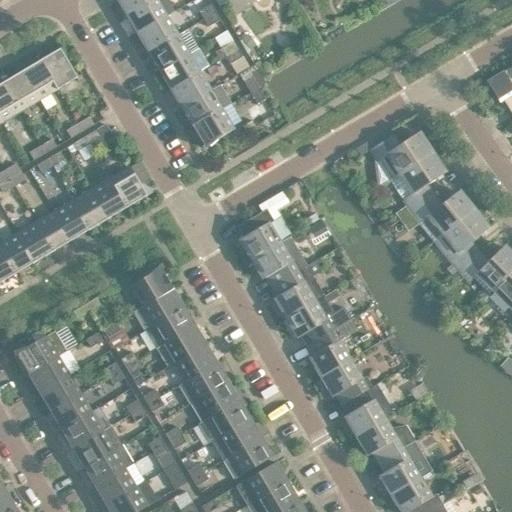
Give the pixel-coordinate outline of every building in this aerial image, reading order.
[(116,0),(125,15),(150,0),(116,0)] [(166,15),(157,0),(150,0),(125,15),(136,33),(166,16),(166,15)] [(203,19),(215,12),(210,4),(198,11),(203,19)] [(207,27),(219,20),(215,12),(203,19),(207,27)] [(177,34),(166,16),(136,33),(147,52),(177,34)] [(188,53),(177,34),(147,52),(158,71),(188,53)] [(270,37),(263,41),(268,48),(275,44),(270,37)] [(225,56),(237,49),(232,41),(220,48),(225,56)] [(59,48),(40,60),(57,89),(76,77),(59,48)] [(230,64),(242,57),(237,49),(225,56),(230,64)] [(158,71),(169,89),(199,71),(188,53),(158,71)] [(38,100),(57,89),(40,60),(21,71),(38,100)] [(511,65),(486,82),(496,98),(500,96),(511,115),(511,65)] [(21,71),(3,82),(20,111),(38,100),(21,71)] [(210,90),(199,71),(169,89),(180,108),(210,90)] [(249,92),(257,87),(250,75),(242,80),(249,92)] [(0,121),(1,122),(20,111),(3,82),(0,83),(0,121)] [(180,108),(191,126),(221,108),(230,103),(219,85),(210,90),(180,108)] [(264,99),(257,87),(249,92),(256,104),(264,99)] [(234,129),(221,108),(191,126),(204,147),(203,147),(204,148),(208,144),(210,146),(217,140),(216,139),(234,129)] [(82,131),(93,124),(88,116),(77,123),(82,131)] [(254,126),(251,120),(241,126),(244,132),(246,134),(255,128),(254,126)] [(70,137),(82,131),(77,123),(66,130),(70,137)] [(89,144),(100,137),(96,129),(84,136),(89,144)] [(417,133),(399,145),(392,135),(369,150),(376,160),(375,161),(377,185),(379,187),(389,180),(390,181),(400,174),(399,174),(431,153),(428,149),(429,146),(426,146),(417,133)] [(77,150),(89,144),(84,136),(73,143),(77,150)] [(45,153),(56,146),(51,138),(40,145),(45,153)] [(33,159),(45,153),(40,145),(29,152),(33,159)] [(52,166),(63,159),(58,151),(47,158),(52,166)] [(432,195),(425,185),(444,173),(435,159),(436,156),(433,156),(431,153),(399,174),(400,174),(390,181),(410,211),(432,195)] [(40,172),(52,166),(47,158),(36,165),(40,172)] [(8,178),(20,171),(15,163),(4,170),(8,178)] [(109,178),(126,207),(143,197),(146,195),(129,166),(109,178)] [(0,182),(8,178),(4,170),(0,172),(0,182)] [(13,185),(24,178),(20,171),(8,178),(13,185)] [(0,189),(2,192),(13,185),(8,178),(0,182),(0,189)] [(109,178),(90,189),(108,218),(110,217),(126,207),(109,178)] [(90,189),(72,200),(89,229),(108,218),(90,189)] [(432,195),(410,211),(419,223),(428,215),(442,233),(443,234),(473,210),(470,207),(470,204),(468,204),(458,191),(440,205),(432,195)] [(72,200),(53,211),(71,240),(87,230),(89,229),(72,200)] [(238,239),(249,259),(288,236),(290,235),(278,216),(272,220),(266,209),(236,226),(242,237),(238,239)] [(433,241),(449,260),(458,270),(478,252),(470,243),(488,229),(477,216),(478,213),(475,213),(473,210),(443,234),(442,233),(433,241)] [(53,211),(35,222),(52,251),(54,250),(71,240),(53,211)] [(35,222),(16,233),(34,262),(52,251),(35,222)] [(16,233),(0,242),(0,247),(15,273),(31,263),(32,263),(34,262),(16,233)] [(261,279),(269,274),(275,284),(301,268),(295,257),(299,255),(288,236),(249,259),(261,279)] [(493,290),(511,270),(511,255),(503,246),(487,262),(478,252),(458,270),(467,281),(472,277),(488,294),(493,290)] [(0,247),(0,281),(15,273),(0,247)] [(160,266),(155,270),(154,268),(147,274),(147,275),(130,286),(142,306),(172,288),(160,268),(160,267),(160,266)] [(284,318),(314,300),(323,295),(305,266),(301,268),(275,284),(281,293),(273,298),(284,318)] [(511,314),(506,321),(509,323),(511,320),(511,270),(493,290),(511,309),(511,314)] [(132,312),(143,330),(183,307),(172,288),(142,306),(132,312)] [(336,327),(330,316),(334,314),(323,295),(314,300),(284,318),(296,338),(304,333),(310,343),(336,327)] [(88,312),(100,305),(95,297),(83,304),(88,312)] [(76,319),(88,312),(83,304),(72,311),(76,319)] [(164,343),(194,325),(183,307),(143,330),(154,349),(155,348),(164,343)] [(107,337),(119,330),(114,322),(102,330),(107,337)] [(164,343),(175,362),(205,344),(194,325),(164,343)] [(308,357),(319,377),(349,359),(338,341),(343,338),(336,327),(310,343),(316,352),(308,357)] [(19,348),(20,351),(14,353),(15,354),(16,354),(17,356),(13,358),(18,366),(22,364),(28,374),(58,356),(66,351),(54,331),(45,336),(41,329),(31,335),(35,342),(28,346),(28,345),(19,348)] [(90,348),(102,341),(97,333),(85,340),(90,348)] [(175,362),(186,381),(216,363),(205,344),(175,362)] [(124,367),(136,360),(132,352),(120,359),(124,367)] [(39,392),(69,375),(58,356),(28,374),(39,392)] [(360,378),(349,359),(319,377),(331,397),(339,392),(345,402),(371,386),(365,375),(360,378)] [(129,374),(141,367),(136,360),(124,367),(129,374)] [(107,377),(119,370),(115,362),(103,369),(107,377)] [(189,404),(227,381),(216,363),(186,381),(179,386),(189,404)] [(112,385),(124,377),(119,370),(107,377),(112,385)] [(80,393),(69,375),(39,392),(50,411),(80,393)] [(189,404),(200,423),(238,400),(227,381),(189,404)] [(354,436),(384,418),(393,413),(376,384),(371,387),(371,386),(345,402),(351,411),(343,416),(354,436)] [(147,404),(159,397),(154,389),(142,396),(147,404)] [(61,430),(91,412),(80,393),(50,411),(61,430)] [(151,412),(163,405),(159,397),(147,404),(151,412)] [(141,407),(137,400),(125,407),(129,414),(141,407)] [(209,443),(211,442),(249,419),(238,400),(200,423),(201,423),(198,424),(209,443)] [(110,426),(99,407),(91,412),(61,430),(72,449),(110,426)] [(134,422),(146,415),(141,407),(129,414),(134,422)] [(406,445),(414,440),(405,425),(390,428),(384,418),(354,436),(366,456),(374,451),(380,461),(406,445)] [(222,460),(260,437),(249,419),(211,442),(222,460)] [(121,444),(110,426),(72,449),(83,467),(121,444)] [(169,441),(181,434),(176,426),(164,434),(169,441)] [(173,449),(185,442),(181,434),(169,441),(173,449)] [(152,452),(164,444),(159,437),(147,444),(152,452)] [(272,457),(260,437),(222,460),(233,480),(272,457)] [(83,467),(94,486),(132,463),(121,444),(83,467)] [(156,459),(168,452),(164,444),(152,452),(156,459)] [(413,456),(406,445),(380,461),(386,470),(378,475),(389,495),(419,477),(408,459),(413,456)] [(256,499),(286,481),(275,462),(235,485),(247,505),(256,499)] [(133,463),(132,463),(94,486),(105,504),(135,486),(124,468),(133,463)] [(174,490),(186,483),(175,463),(163,470),(174,490)] [(191,478),(203,471),(198,464),(186,471),(191,478)] [(195,486),(207,479),(203,471),(191,478),(195,486)] [(427,511),(441,504),(435,493),(430,496),(419,477),(389,495),(399,511),(405,511),(409,510),(410,511),(427,511)] [(256,499),(264,511),(276,511),(297,500),(286,481),(256,499)] [(482,491),(478,485),(472,489),(476,495),(482,491)] [(136,511),(147,506),(135,486),(105,504),(109,511),(136,511)] [(0,511),(1,511),(14,506),(3,487),(0,488),(0,511)] [(203,511),(208,511),(217,507),(212,499),(200,506),(203,511)] [(276,511),(304,511),(297,500),(276,511)] [(180,511),(192,511),(196,510),(191,502),(179,509),(180,511)]
